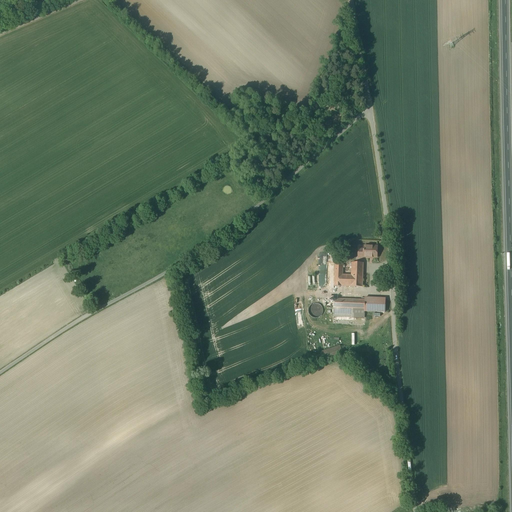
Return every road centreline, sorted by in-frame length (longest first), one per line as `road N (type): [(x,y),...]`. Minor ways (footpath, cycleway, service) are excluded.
road 1 (unclassified): [(374,102),(193,255),(0,372)]
road 2 (unclassified): [(414,511),(374,102)]
road 3 (motorway): [(504,0),(511,400)]
